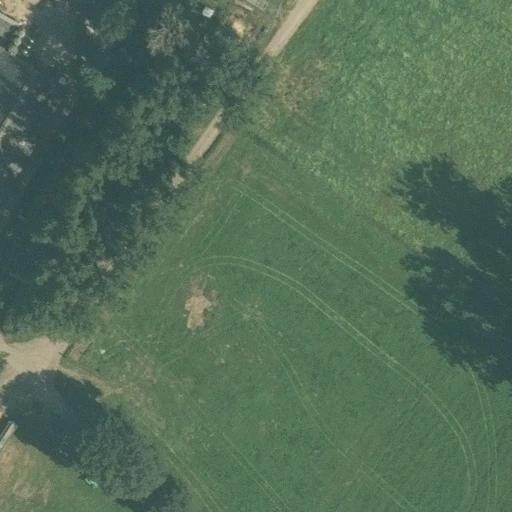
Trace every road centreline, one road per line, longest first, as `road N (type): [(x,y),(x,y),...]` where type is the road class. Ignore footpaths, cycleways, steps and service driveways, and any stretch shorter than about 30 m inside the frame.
road 1 (track): [(32,377),(309,0)]
road 2 (track): [(32,377),(157,511)]
